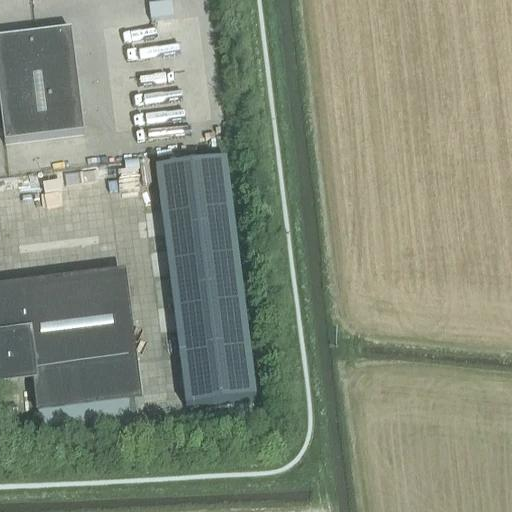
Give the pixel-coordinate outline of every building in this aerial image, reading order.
[(149,23),(174,20),(172,4),(148,7),(149,23)] [(3,146),(83,136),(71,33),(0,41),(0,136),(2,136),(3,146)] [(225,163),(155,172),(185,411),(255,402),(225,163)] [(0,385),(31,382),(35,412),(134,399),(119,276),(0,290),(0,385)] [(0,408),(0,424),(5,424),(4,419),(16,418),(15,407),(0,408)]
